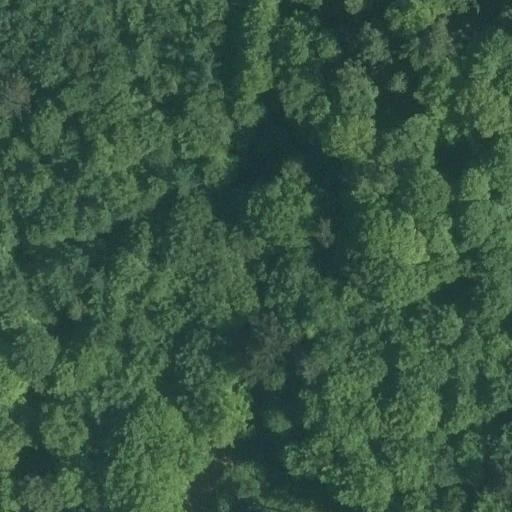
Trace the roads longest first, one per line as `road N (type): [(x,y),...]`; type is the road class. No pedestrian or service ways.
road 1 (track): [(0,285),(282,383),(511,503)]
road 2 (track): [(511,291),(11,102),(0,109)]
road 3 (track): [(168,0),(11,102)]
